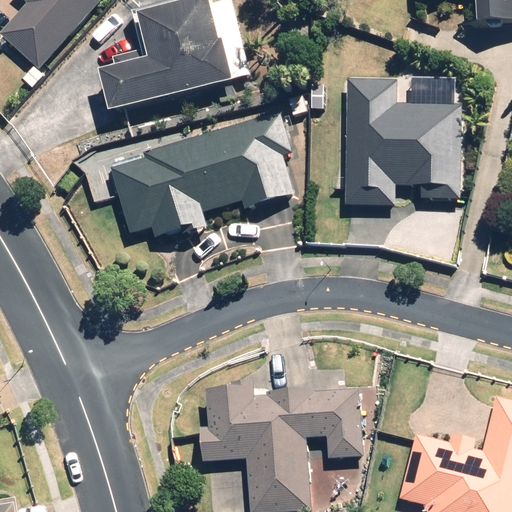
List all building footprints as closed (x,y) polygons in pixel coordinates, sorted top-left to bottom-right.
[(3,38),(39,71),(103,0),(23,0),(32,7),(3,38)] [(107,120),(236,90),(233,81),(253,76),(235,2),(216,7),(214,0),(207,0),(136,17),(144,52),(117,58),(121,72),(97,77),(107,120)] [(511,0),(476,0),(478,32),(511,30),(511,0)] [(397,84),(347,84),(347,208),(398,208),(398,191),(423,191),(423,204),(462,204),(462,110),(397,110),(397,84)] [(295,158),(283,116),(144,155),(147,163),(111,174),(129,240),(152,233),(156,245),(211,229),(207,217),(242,207),(245,216),(298,201),(286,160),(295,158)] [(309,511),(308,444),(325,444),(325,461),(363,461),(361,395),(204,398),(205,430),(197,430),(197,464),(249,463),(249,511),(309,511)] [(511,511),(511,404),(500,402),(485,456),(471,452),(474,444),(456,439),(454,446),(415,436),(397,505),(423,511),(511,511)] [(0,503),(0,511),(14,511),(13,501),(0,503)]
